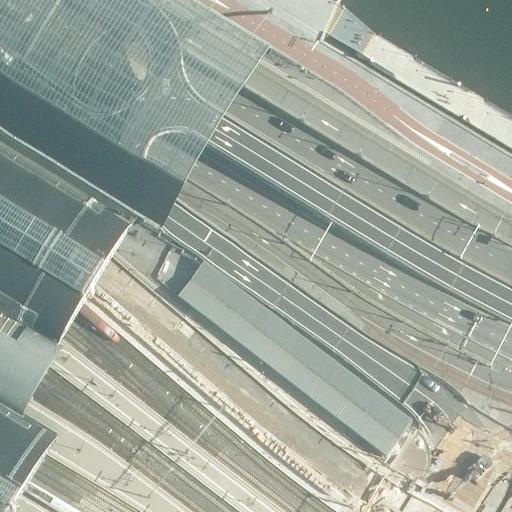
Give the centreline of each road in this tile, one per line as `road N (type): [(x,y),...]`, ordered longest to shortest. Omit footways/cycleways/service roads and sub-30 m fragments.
road 1 (primary): [(0,46),(378,277),(511,349)]
road 2 (primary): [(511,268),(57,0)]
